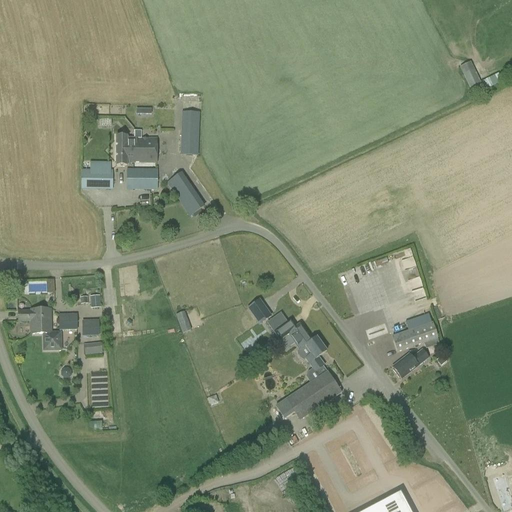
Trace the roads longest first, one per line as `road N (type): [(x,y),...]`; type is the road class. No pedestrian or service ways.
road 1 (unclassified): [(487,511),(270,240),(247,226),(156,256),(91,266),(0,264)]
road 2 (unclassified): [(105,511),(37,429),(0,343)]
